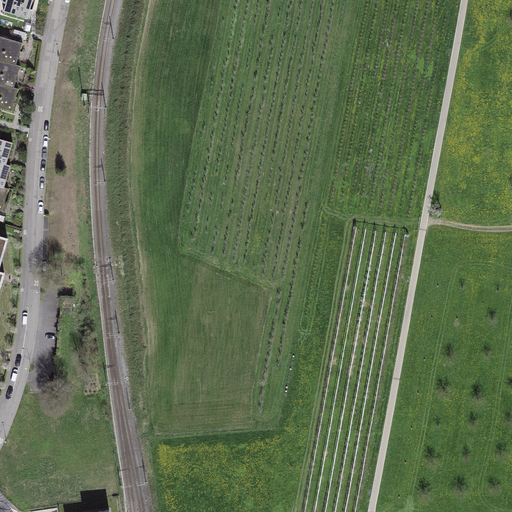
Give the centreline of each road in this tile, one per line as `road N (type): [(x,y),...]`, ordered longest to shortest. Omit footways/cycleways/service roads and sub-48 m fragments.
road 1 (track): [(371,511),(465,0)]
road 2 (residential): [(0,437),(21,376),(35,132),(60,0)]
